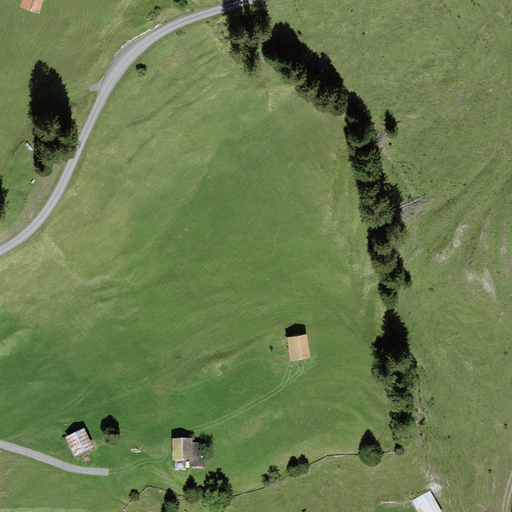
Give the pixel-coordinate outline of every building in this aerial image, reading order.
[(39,0),(18,0),(16,6),(34,13),(39,0)] [(302,335),(284,337),(286,357),(305,355),(302,335)] [(279,340),(265,340),(266,359),(279,359),(279,340)] [(93,447),(84,429),(65,438),(74,456),(93,447)] [(173,461),(189,460),(190,468),(205,467),(204,443),(192,443),(192,438),(172,439),(173,461)] [(432,511),(427,501),(409,510),(410,511),(432,511)]
